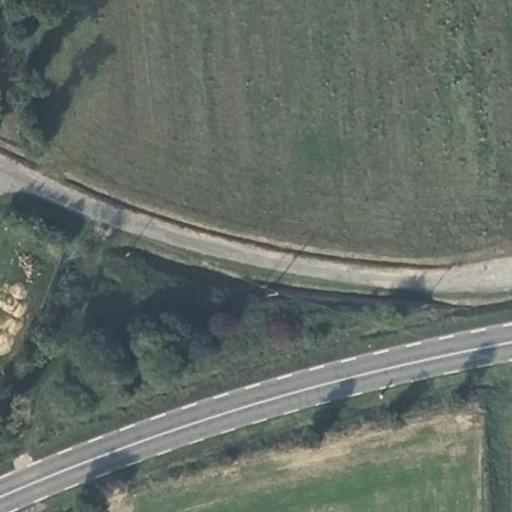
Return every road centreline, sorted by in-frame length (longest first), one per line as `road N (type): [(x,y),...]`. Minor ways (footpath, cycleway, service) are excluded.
road 1 (tertiary): [(511,343),(224,414),(0,498)]
road 2 (unclassified): [(0,169),(115,221)]
